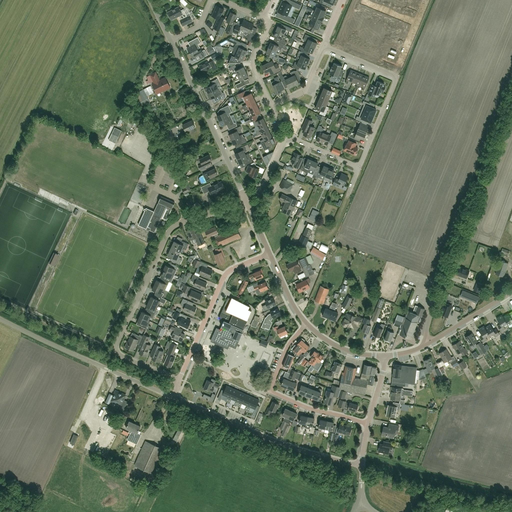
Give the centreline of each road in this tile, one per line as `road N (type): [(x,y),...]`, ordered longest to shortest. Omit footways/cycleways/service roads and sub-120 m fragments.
road 1 (unclassified): [(181,382),(119,355),(116,344),(170,228),(245,199)]
road 2 (residential): [(428,342),(428,320),(500,122)]
road 3 (residential): [(361,466),(290,447),(174,398)]
road 4 (unclassified): [(174,398),(0,319)]
road 5 (unclassified): [(306,324),(287,345),(273,393),(368,423)]
road 6 (unclassified): [(324,46),(397,76),(359,167)]
road 7 (tertiary): [(245,199),(170,40)]
road 8 (residential): [(181,382),(228,273),(269,254)]
